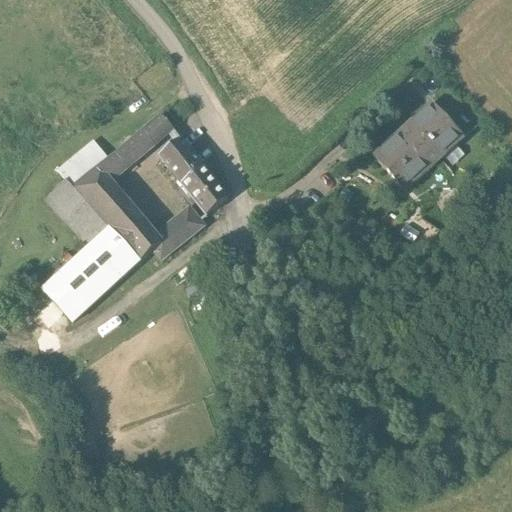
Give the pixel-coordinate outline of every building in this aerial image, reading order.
[(432,108),(374,160),(404,193),(462,141),(432,108)] [(72,327),(153,252),(161,246),(154,236),(110,185),(172,132),(159,118),(115,156),(107,162),(73,189),(110,232),(89,250),(42,292),(72,327)] [(160,160),(181,188),(204,171),(182,143),(160,160)] [(57,173),(66,184),(71,190),(73,189),(107,162),(93,144),(57,173)] [(227,202),(204,171),(181,188),(205,218),(227,202)] [(110,232),(73,189),(71,190),(66,184),(46,201),(89,250),(110,232)] [(189,209),(154,236),(161,246),(153,252),(160,262),(204,228),(189,209)]
